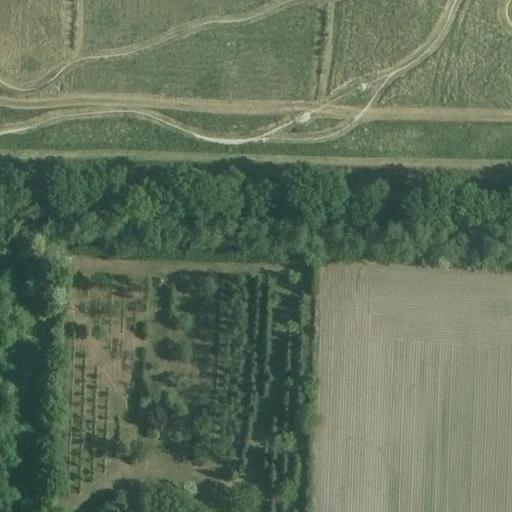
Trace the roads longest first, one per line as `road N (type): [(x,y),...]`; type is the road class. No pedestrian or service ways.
road 1 (track): [(511,198),(0,185)]
road 2 (track): [(511,158),(0,147)]
